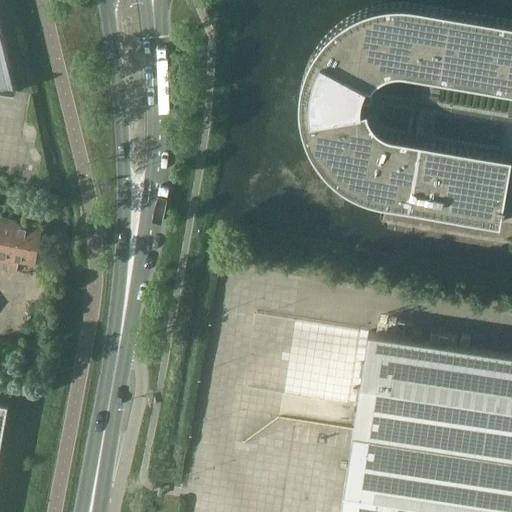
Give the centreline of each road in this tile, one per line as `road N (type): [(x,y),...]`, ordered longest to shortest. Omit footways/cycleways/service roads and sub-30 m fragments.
road 1 (primary): [(90,511),(131,253)]
road 2 (primary): [(131,253),(153,137),(144,0)]
road 3 (primary): [(104,0),(131,253)]
